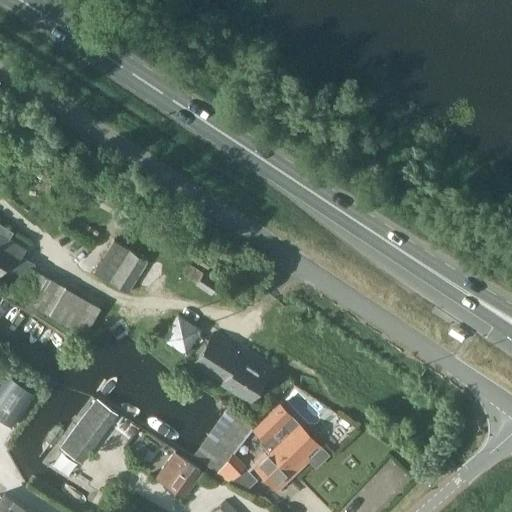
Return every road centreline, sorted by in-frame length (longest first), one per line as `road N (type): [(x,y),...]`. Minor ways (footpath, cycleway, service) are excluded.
road 1 (unclassified): [(511,410),(0,74)]
road 2 (primary): [(422,265),(19,0)]
